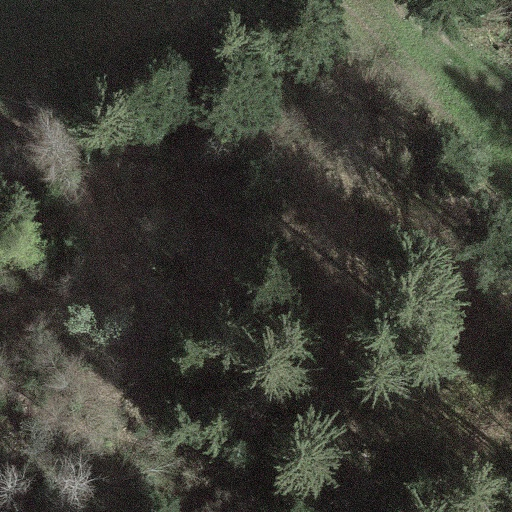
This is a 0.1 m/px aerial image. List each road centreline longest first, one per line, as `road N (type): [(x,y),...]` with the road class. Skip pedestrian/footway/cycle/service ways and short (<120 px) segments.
road 1 (track): [(0,319),(67,300),(133,339),(160,329),(159,311),(115,236),(81,140),(0,107)]
road 2 (track): [(418,0),(511,100)]
